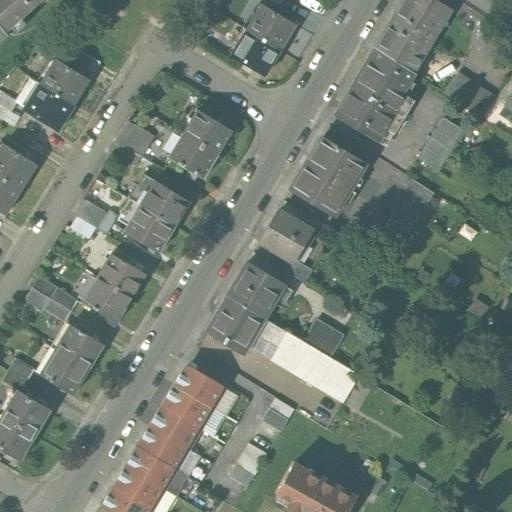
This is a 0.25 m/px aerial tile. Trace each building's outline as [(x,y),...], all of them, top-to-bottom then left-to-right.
[(41,0),(0,0),(0,21),(8,30),(41,0)] [(434,0),(404,0),(375,49),(413,74),(451,9),(434,0)] [(295,25),(261,5),(246,31),(280,51),(295,25)] [(0,26),(0,43),(8,36),(0,26)] [(280,51),(246,31),(231,56),(264,76),(280,51)] [(413,74),(375,49),(351,88),(402,121),(414,102),(401,94),(413,74)] [(98,62),(81,51),(74,61),(92,72),(98,62)] [(89,80),(56,60),(40,85),(73,106),(89,80)] [(496,100),(457,74),(444,94),(482,119),(496,100)] [(73,106),(40,85),(24,111),(58,131),(73,106)] [(402,121),(351,88),(335,116),(377,143),(386,130),(393,135),(402,121)] [(16,102),(0,92),(0,105),(0,106),(10,112),(16,102)] [(10,112),(0,106),(0,118),(12,125),(17,117),(10,112)] [(231,130),(197,110),(191,120),(196,123),(187,137),(217,154),(231,130)] [(159,120),(146,112),(135,133),(147,141),(159,120)] [(463,132),(443,119),(430,139),(450,152),(463,132)] [(187,137),(179,150),(175,148),(168,159),(202,179),(217,154),(187,137)] [(365,164),(322,138),(290,191),(333,217),(341,204),(342,205),(359,178),(357,177),(365,164)] [(450,152),(430,139),(416,160),(436,172),(450,152)] [(36,165),(3,144),(0,149),(0,177),(21,191),(36,165)] [(21,191),(0,177),(0,212),(5,216),(21,191)] [(188,203),(154,182),(140,206),(174,226),(188,203)] [(414,182),(377,242),(397,254),(433,194),(414,182)] [(106,213),(86,201),(77,217),(95,228),(96,229),(106,213)] [(140,206),(125,231),(159,251),(174,226),(140,206)] [(310,233),(277,213),(258,243),(287,261),(292,263),(293,262),(310,233)] [(95,228),(77,217),(71,226),(89,238),(95,228)] [(146,275),(111,254),(97,278),(131,299),(146,275)] [(309,271),(293,262),(292,263),(287,261),(282,270),(302,282),(309,271)] [(278,283),(246,264),(226,297),(264,320),(272,305),(267,303),(278,283)] [(78,301),(39,276),(32,288),(49,298),(71,311),(78,301)] [(97,278),(83,302),(117,323),(131,299),(97,278)] [(264,320),(226,297),(205,333),(242,356),(264,320)] [(71,311),(49,298),(43,309),(64,322),(71,311)] [(340,338),(314,322),(302,342),(328,358),(340,338)] [(103,345),(70,325),(54,350),(88,371),(103,345)] [(302,342),(284,332),(269,360),(342,403),(358,376),(328,358),(302,342)] [(88,371),(54,350),(40,375),(73,395),(88,371)] [(34,370),(15,359),(8,371),(27,382),(34,370)] [(187,368),(182,376),(180,375),(166,399),(168,400),(158,417),(155,416),(142,439),(144,440),(134,457),(131,456),(117,479),(120,481),(110,497),(108,496),(100,508),(107,511),(152,511),(225,390),(187,368)] [(27,382),(8,371),(2,381),(17,392),(18,391),(21,392),(27,382)] [(21,392),(18,391),(17,392),(2,417),(35,436),(50,410),(21,392)] [(294,410),(275,398),(268,410),(287,421),(294,410)] [(287,421),(268,410),(261,421),(280,433),(287,421)] [(35,436),(2,417),(0,420),(0,450),(19,462),(35,436)] [(266,456),(246,444),(233,466),(251,477),(253,478),(266,456)] [(306,473),(292,465),(277,494),(290,501),(285,509),(290,511),(347,511),(355,499),(307,471),(306,473)] [(251,477),(233,466),(226,477),(244,488),(251,477)]
